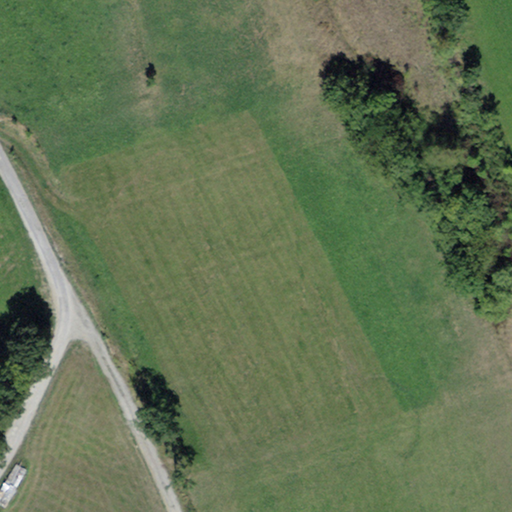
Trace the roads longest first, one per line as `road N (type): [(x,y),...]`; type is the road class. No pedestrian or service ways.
road 1 (track): [(0,463),(72,307),(0,158)]
road 2 (track): [(72,307),(146,421),(182,511)]
